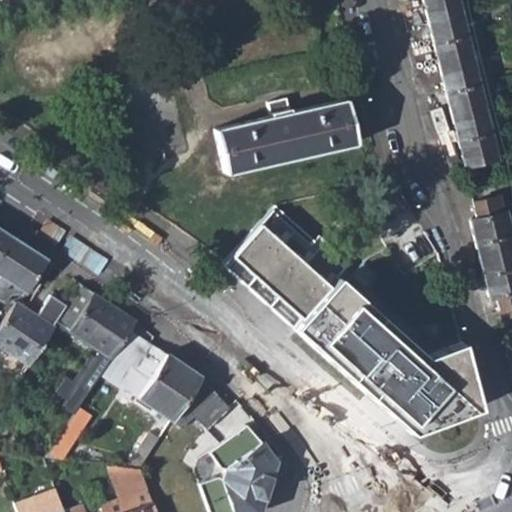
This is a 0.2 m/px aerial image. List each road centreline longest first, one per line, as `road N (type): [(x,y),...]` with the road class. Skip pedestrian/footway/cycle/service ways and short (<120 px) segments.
road 1 (unknown): [(300,511),(311,484),(203,362),(249,307),(416,451),(487,425),(457,336),(488,325),(498,368),(511,375)]
road 2 (tertiary): [(0,174),(180,297),(290,402),(370,511)]
road 3 (residential): [(475,325),(375,0)]
